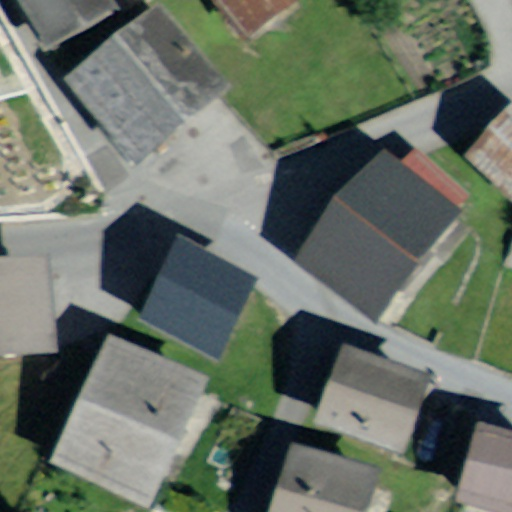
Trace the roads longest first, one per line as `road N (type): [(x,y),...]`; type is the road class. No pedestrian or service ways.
road 1 (residential): [(168,216),(234,235),(326,312),(511,398)]
road 2 (residential): [(511,81),(168,216)]
road 3 (residential): [(0,236),(168,216)]
